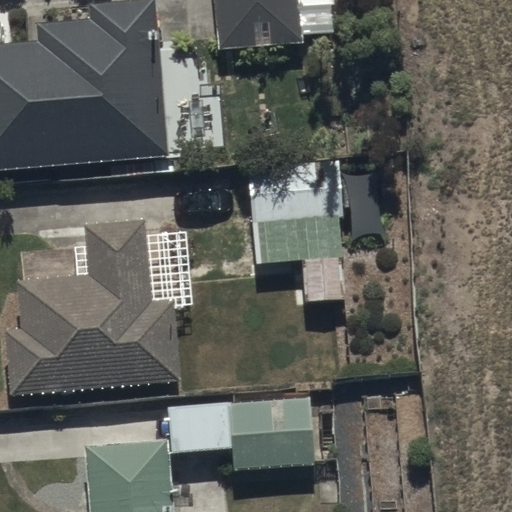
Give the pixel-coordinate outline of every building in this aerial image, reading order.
[(0,168),(171,157),(159,0),(139,0),(91,4),(92,18),(35,22),(36,40),(0,42),(0,168)] [(218,0),(221,48),(304,43),(302,7),(317,6),(317,2),(331,1),(330,0),(218,0)] [(250,161),(252,220),(344,217),(343,158),(250,161)] [(22,326),(7,327),(10,393),(185,384),(185,377),(198,377),(199,384),(240,382),(238,344),(184,347),(182,310),(197,309),(194,234),(150,236),(149,220),(88,223),(90,272),(20,276),(22,326)] [(177,511),(174,453),(232,449),(233,468),(313,464),(309,401),(170,408),(172,440),(85,445),(88,511),(177,511)]
